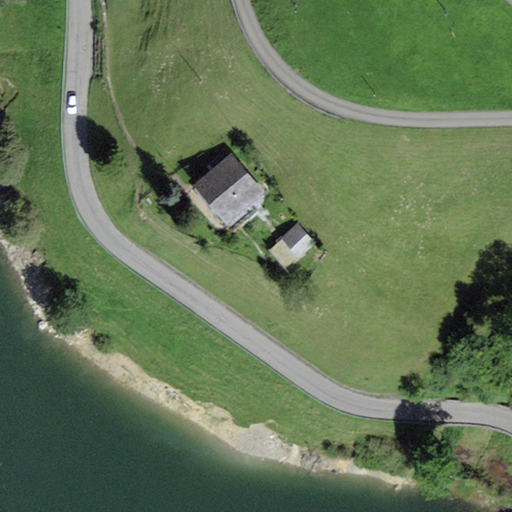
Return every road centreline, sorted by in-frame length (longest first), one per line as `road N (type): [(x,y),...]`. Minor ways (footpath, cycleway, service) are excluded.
road 1 (unclassified): [(511,421),(363,406),(319,387),(105,231),(79,177),(78,0)]
road 2 (track): [(242,0),(281,71),(331,104),(371,116),(511,119)]
